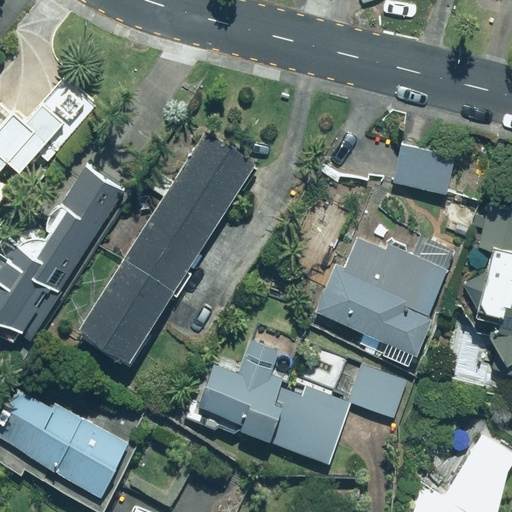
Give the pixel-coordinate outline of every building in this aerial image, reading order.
[(0,118),(0,167),(8,175),(57,121),(35,101),(15,123),(4,114),(0,118)] [(144,186),(157,194),(70,336),(126,371),(149,334),(143,330),(167,292),(177,298),(202,258),(191,251),(231,187),(240,193),(255,168),(246,162),(196,131),(169,175),(156,167),(144,186)] [(397,144),(388,184),(440,195),(449,156),(397,144)] [(83,167),(61,203),(54,199),(29,241),(23,237),(18,245),(1,234),(0,236),(0,330),(26,346),(121,190),(83,167)] [(511,212),(478,203),(448,319),(460,323),(445,379),(511,395),(511,212)] [(342,265),(330,260),(310,313),(382,340),(378,351),(406,362),(443,267),(355,233),(342,265)] [(391,426),(407,381),(222,316),(187,414),(325,462),(344,409),(391,426)] [(24,381),(0,422),(0,455),(98,511),(136,444),(24,381)] [(403,511),(493,511),(509,456),(511,451),(511,446),(481,427),(438,495),(420,484),(403,511)] [(147,460),(132,489),(170,508),(185,479),(147,460)]
